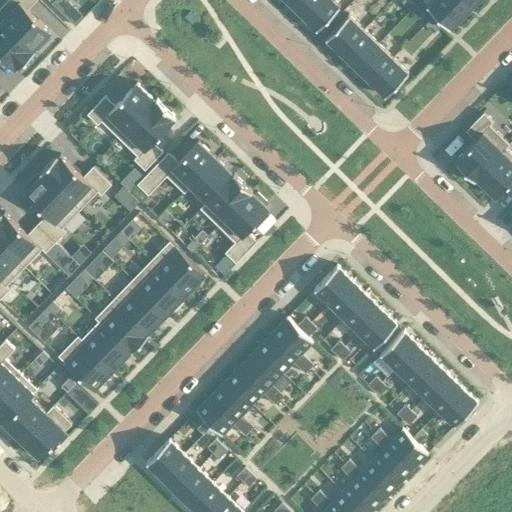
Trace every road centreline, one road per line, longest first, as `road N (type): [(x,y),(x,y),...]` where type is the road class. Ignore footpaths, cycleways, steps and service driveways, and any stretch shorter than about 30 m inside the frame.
road 1 (residential): [(45,511),(335,212)]
road 2 (residential): [(335,212),(120,13)]
road 3 (residential): [(511,392),(335,212)]
road 4 (residential): [(244,0),(399,145)]
road 5 (residential): [(0,138),(120,13)]
road 6 (residential): [(399,145),(511,29)]
road 7 (residential): [(399,145),(511,259)]
road 8 (residential): [(511,409),(412,511)]
